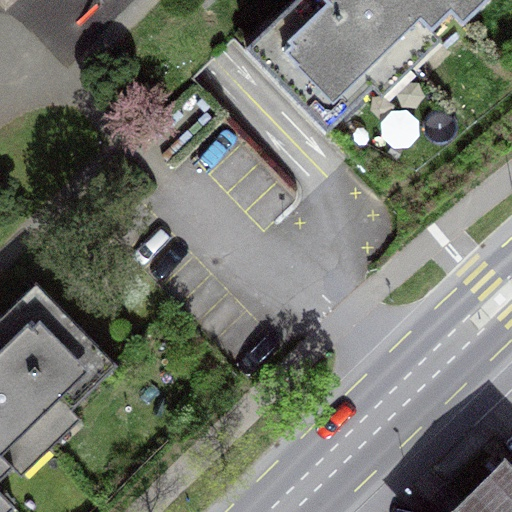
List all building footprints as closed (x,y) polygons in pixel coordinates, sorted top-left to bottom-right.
[(327,132),(454,9),(449,0),(293,0),(245,48),(327,132)] [(449,0),(454,9),(466,22),(487,0),(449,0)] [(0,318),(0,480),(120,365),(41,277),(0,318)] [(511,511),(511,453),(504,446),(436,511),(511,511)] [(0,511),(4,511),(12,505),(0,495),(0,511)]
